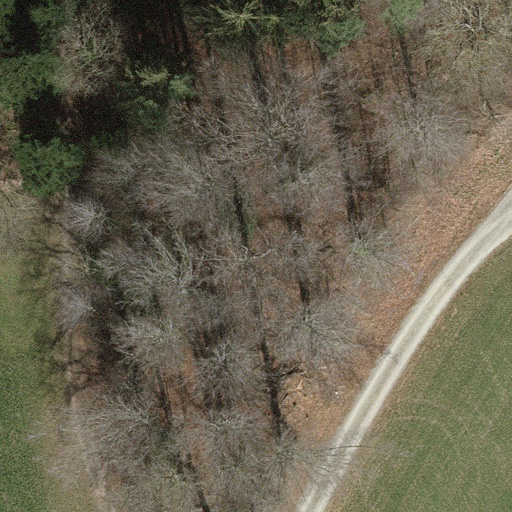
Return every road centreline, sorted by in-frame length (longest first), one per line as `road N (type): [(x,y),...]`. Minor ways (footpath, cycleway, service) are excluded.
road 1 (track): [(303,511),(461,282),(511,233)]
road 2 (track): [(111,511),(75,397),(69,221)]
